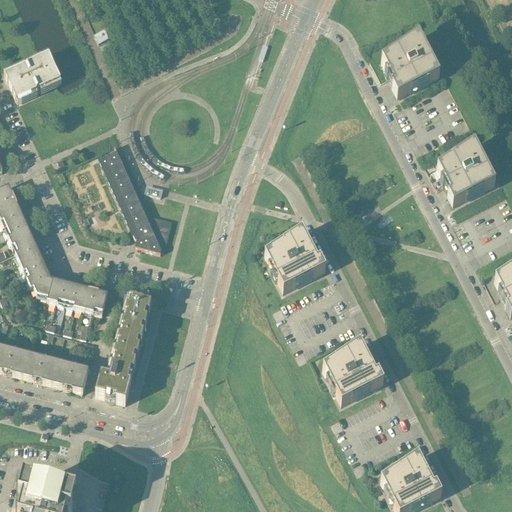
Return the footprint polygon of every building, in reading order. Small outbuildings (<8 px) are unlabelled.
[(103,35),(95,39),(94,39),(98,47),(107,43),(103,35)] [(380,65),(389,82),(393,91),(391,92),(396,103),(438,82),(430,65),(427,66),(423,59),(426,57),(417,41),(407,47),(409,50),(392,61),(390,59),(380,65)] [(48,60),(38,64),(28,69),(28,70),(25,71),(24,71),(4,80),(15,106),(36,97),(36,96),(39,94),(39,95),(60,86),(48,60)] [(436,173),(446,194),(449,199),(446,200),(452,211),(494,189),(485,173),(482,174),(479,167),(482,165),(473,149),(473,148),(463,155),(464,158),(447,169),(446,167),(436,173)] [(145,219),(116,156),(98,164),(133,240),(136,239),(137,241),(134,252),(160,258),(161,256),(163,256),(171,226),(145,219)] [(31,242),(24,226),(8,191),(0,194),(0,225),(1,228),(0,227),(0,229),(2,234),(3,233),(4,236),(3,236),(5,242),(7,241),(8,244),(7,245),(9,250),(11,249),(11,251),(31,242)] [(162,194),(158,194),(147,191),(145,197),(157,199),(160,200),(162,194)] [(264,261),(272,276),(282,297),(324,276),(319,265),(316,266),(313,261),(311,262),(306,255),(309,253),(301,236),(291,243),(292,245),(275,256),(274,254),(264,261)] [(50,284),(47,276),(31,242),(11,251),(20,270),(18,270),(21,276),(22,275),(23,278),(22,279),(24,284),(26,283),(27,286),(26,287),(28,292),(29,292),(30,294),(33,292),(36,300),(47,303),(46,306),(48,306),(54,285),(50,284)] [(493,285),(504,306),(507,311),(504,312),(509,323),(511,322),(511,321),(511,276),(505,281),(503,279),(493,285)] [(101,320),(107,299),(54,285),(48,306),(49,306),(48,308),(54,309),(55,308),(56,308),(58,309),(57,310),(63,312),(63,310),(66,311),(66,312),(72,314),(72,312),(75,313),(75,315),(80,316),(81,315),(101,320)] [(137,362),(139,355),(139,353),(137,353),(138,348),(140,348),(143,339),(140,338),(142,333),(144,333),(147,324),(144,324),(146,319),(147,319),(148,319),(150,310),(129,304),(108,383),(100,381),(94,401),(105,404),(105,405),(106,405),(107,406),(108,407),(109,407),(110,407),(111,407),(113,407),(114,406),(125,409),(129,391),(133,392),(135,384),(134,384),(134,385),(132,384),(132,383),(129,382),(130,377),(133,377),(135,368),(133,367),(134,362),(136,362),(137,362)] [(45,333),(53,335),(55,329),(47,327),(45,333)] [(85,344),(88,336),(88,335),(89,330),(79,327),(75,341),(79,342),(85,344)] [(62,338),(71,340),(73,334),(64,332),(62,338)] [(322,374),(330,389),(340,410),(382,388),(377,378),(374,379),(371,373),(369,374),(365,367),(367,366),(359,349),(349,356),(350,358),(333,370),(332,367),(322,374)] [(27,359),(0,351),(0,376),(1,377),(2,374),(11,377),(11,379),(21,382),(27,359)] [(57,367),(27,359),(21,382),(32,385),(32,382),(42,385),(41,387),(51,390),(57,367)] [(88,375),(57,367),(51,390),(62,392),(62,390),(72,392),(71,395),(82,398),(88,375)] [(406,468),(408,471),(391,482),(389,479),(379,486),(392,511),(417,511),(440,501),(435,490),(432,491),(429,486),(427,487),(422,480),(425,478),(417,461),(406,468)] [(52,501),(52,499),(52,498),(52,497),(51,496),(51,495),(50,495),(49,495),(48,495),(47,495),(46,495),(46,496),(45,496),(45,497),(44,499),(46,499),(45,501),(36,499),(37,496),(22,492),(17,510),(22,511),(21,511),(72,511),(75,505),(59,501),(59,502),(59,505),(50,502),(51,500),(52,501)]
